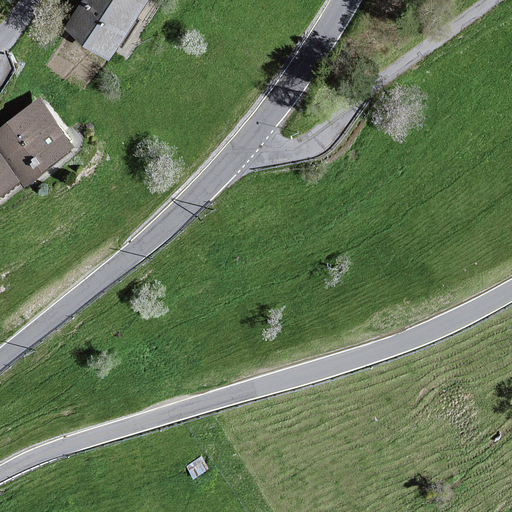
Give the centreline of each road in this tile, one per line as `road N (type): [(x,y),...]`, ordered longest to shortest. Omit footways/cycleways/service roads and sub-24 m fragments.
road 1 (tertiary): [(511,287),(392,344),(66,445),(0,476)]
road 2 (tertiary): [(0,357),(181,213),(245,142)]
road 3 (residential): [(245,142),(273,151),(334,129),(391,74),(493,0)]
road 4 (tertiary): [(245,142),(344,0)]
